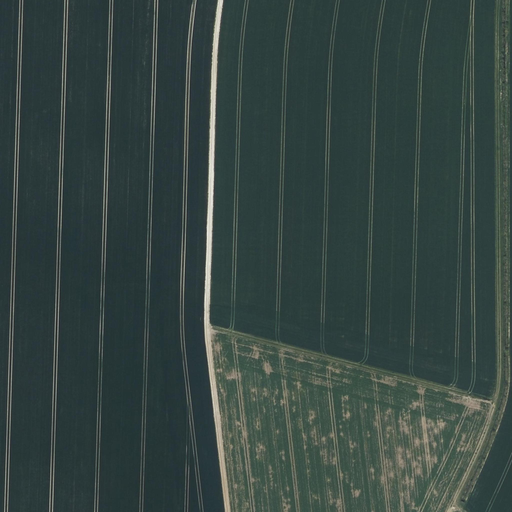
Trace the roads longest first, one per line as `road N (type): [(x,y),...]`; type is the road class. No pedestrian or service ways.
road 1 (track): [(226,511),(206,323),(220,0)]
road 2 (track): [(453,504),(495,402),(497,0)]
road 3 (track): [(495,402),(206,323)]
